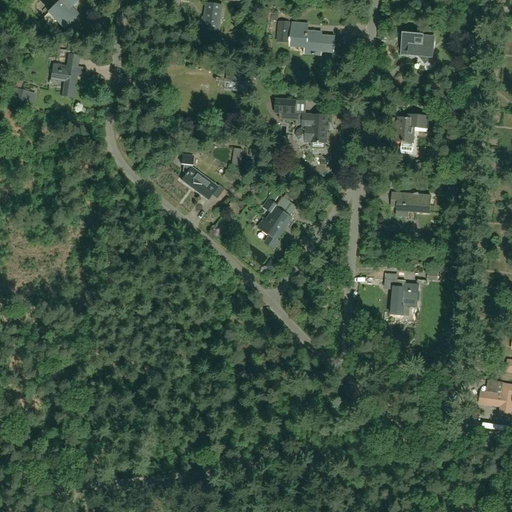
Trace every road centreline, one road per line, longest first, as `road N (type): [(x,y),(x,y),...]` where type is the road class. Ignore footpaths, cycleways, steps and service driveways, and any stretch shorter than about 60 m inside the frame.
road 1 (residential): [(0,473),(120,484),(416,442)]
road 2 (residential): [(268,300),(123,167),(109,115),(124,0)]
road 3 (residential): [(342,376),(358,182)]
road 4 (residential): [(358,182),(374,0)]
road 5 (residential): [(268,300),(358,182)]
